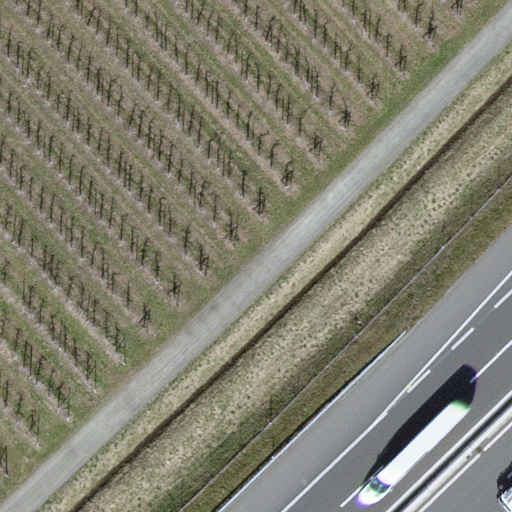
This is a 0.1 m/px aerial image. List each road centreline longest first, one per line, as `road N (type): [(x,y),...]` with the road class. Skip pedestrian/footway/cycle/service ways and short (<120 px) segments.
road 1 (track): [(16,511),(511,20)]
road 2 (motorway): [(511,340),(334,511)]
